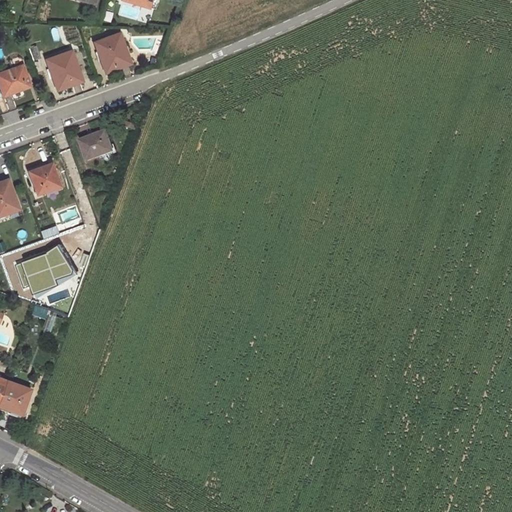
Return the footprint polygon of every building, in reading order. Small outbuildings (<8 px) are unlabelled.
[(121,4),(119,15),(138,20),(141,9),(121,4)] [(133,63),(121,33),(96,42),(106,73),(133,63)] [(81,81),(71,51),(48,60),(59,89),(81,81)] [(23,65),(0,73),(0,82),(5,95),(31,86),(23,65)] [(115,149),(108,130),(82,139),(89,158),(115,149)] [(60,186),(52,163),(30,171),(38,194),(60,186)] [(0,215),(19,209),(9,179),(0,182),(0,215)] [(92,254),(82,250),(71,279),(82,283),(92,254)] [(65,271),(57,251),(25,262),(36,293),(44,290),(43,287),(61,280),(59,273),(65,271)] [(0,404),(22,413),(31,389),(7,380),(0,398),(0,404)]
